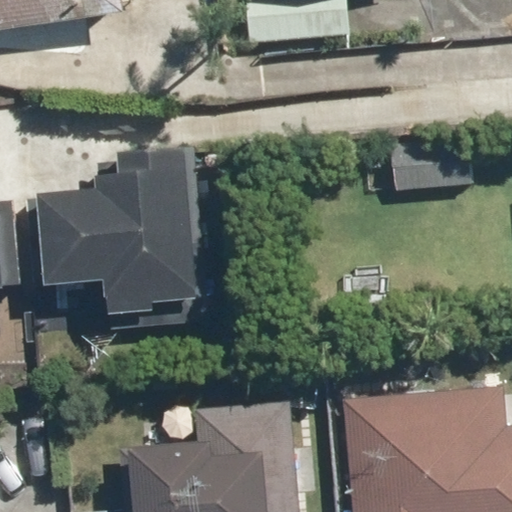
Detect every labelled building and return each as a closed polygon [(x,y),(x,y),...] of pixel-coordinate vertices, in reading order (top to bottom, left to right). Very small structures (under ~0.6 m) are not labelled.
[(0,0),(0,32),(138,11),(136,0),(0,0)] [(470,139),(390,145),(397,236),(477,229),(470,139)] [(61,160),(61,214),(9,214),(10,335),(154,334),(153,159),(61,160)] [(488,407),(334,416),(339,511),(511,511),(511,429),(490,431),(488,407)] [(189,415),(189,445),(92,445),(92,511),(275,511),(275,414),(189,415)]
